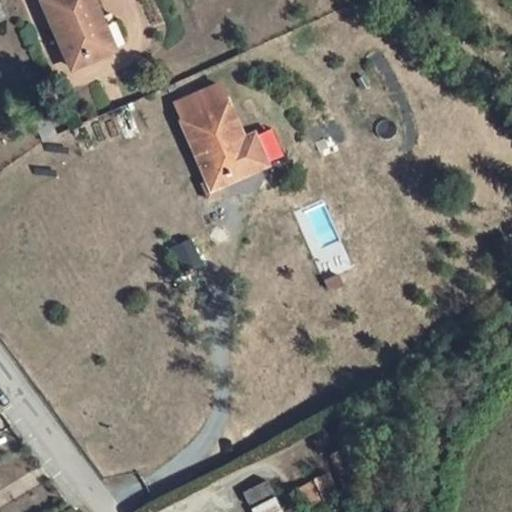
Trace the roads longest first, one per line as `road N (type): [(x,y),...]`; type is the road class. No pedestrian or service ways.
road 1 (residential): [(0,381),(100,511)]
road 2 (track): [(395,0),(511,95)]
